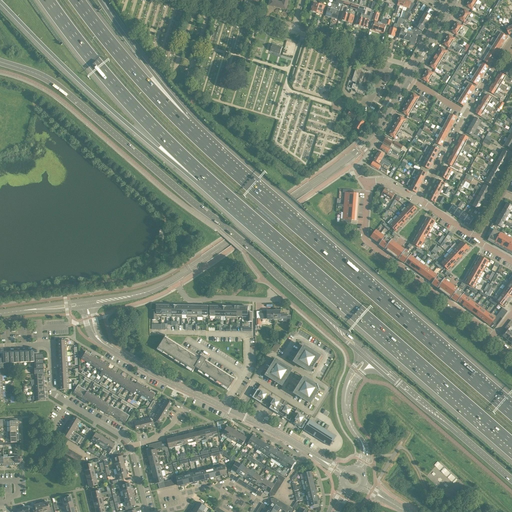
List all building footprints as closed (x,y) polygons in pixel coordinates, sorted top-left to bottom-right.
[(286,10),(288,0),(282,0),(282,3),(273,0),(269,0),(268,5),(274,7),(274,6),(286,10)] [(326,16),(331,18),(336,0),(334,0),(333,5),(332,5),(331,9),(328,8),(326,16)] [(339,3),(343,5),(344,1),(339,0),(336,0),(331,18),(337,20),(339,12),(337,11),(338,7),(338,6),(339,3)] [(405,1),(402,0),(398,0),(395,13),(397,14),(400,6),(403,7),(405,1)] [(479,8),(469,2),(466,7),(472,10),(474,7),(476,8),(476,9),(478,10),(479,8)] [(313,13),(316,14),(319,4),(313,3),(312,6),(311,11),(314,12),(313,13)] [(319,4),(316,14),(319,14),(320,14),(322,15),(324,9),(325,6),(319,4)] [(358,26),(359,26),(361,26),(363,19),(365,15),(367,8),(359,6),(358,9),(363,10),(360,18),(358,17),(356,25),(356,26),(358,26)] [(426,7),(423,12),(431,16),(434,11),(426,7)] [(347,8),(345,13),(343,13),(341,20),(342,21),(343,22),(344,21),(346,22),(348,15),(349,14),(348,14),(350,9),(347,8)] [(475,21),(472,19),(470,17),(469,18),(468,17),(470,13),(464,9),(461,14),(471,21),(474,23),(475,21)] [(423,12),(420,17),(428,21),(431,16),(423,12)] [(470,23),(471,21),(461,14),(458,19),(464,23),(467,19),(468,20),(468,21),(470,23)] [(365,15),(363,19),(361,26),(364,27),(364,28),(365,28),(366,28),(367,28),(369,21),(369,20),(369,19),(370,16),(365,15)] [(420,17),(417,22),(419,23),(425,27),(428,21),(420,17)] [(386,25),(386,24),(387,22),(385,21),(385,22),(381,21),(380,24),(378,32),(384,33),(386,25)] [(415,24),(418,25),(416,28),(422,32),(425,27),(419,23),(417,22),(416,21),(415,24)] [(372,30),(378,32),(380,24),(375,22),(372,30)] [(453,27),(463,33),(465,34),(466,32),(462,30),(462,31),(460,30),(462,26),(456,22),(453,27)] [(395,24),(393,29),(390,28),(388,35),(394,37),(397,28),(396,27),(397,24),(395,24)] [(462,35),(463,33),(453,27),(450,32),(457,36),(459,32),(460,33),(460,34),(462,35)] [(404,40),(407,31),(402,29),(399,38),(404,40)] [(415,29),(413,31),(413,33),(410,42),(415,44),(418,37),(415,36),(416,34),(420,35),(421,33),(415,29)] [(410,42),(413,33),(413,31),(411,30),(411,32),(407,31),(404,40),(410,42)] [(499,35),(498,37),(504,41),(507,37),(501,33),(497,30),(496,32),(499,35)] [(448,35),(445,40),(455,46),(457,44),(455,42),(453,41),(455,39),(448,35)] [(501,46),(504,41),(498,37),(496,40),(493,38),(491,40),(501,46)] [(445,40),(442,44),(449,48),(451,49),(452,46),(454,48),(455,46),(445,40)] [(498,51),(501,46),(491,40),(490,42),(494,44),(492,47),(498,51)] [(280,54),(282,47),(272,44),(270,51),(280,54)] [(438,52),(448,58),(449,56),(447,55),(446,56),(444,55),(447,51),(441,47),(438,52)] [(498,51),(492,47),(490,49),(487,47),(485,49),(495,55),(498,51)] [(493,60),(495,55),(485,49),(483,53),(493,60)] [(448,58),(438,52),(435,57),(441,61),(443,57),(445,58),(445,59),(446,60),(448,58)] [(483,53),(481,56),(480,58),(483,60),(483,61),(490,65),(493,60),(483,53)] [(441,61),(435,57),(432,62),(442,68),(443,66),(441,65),(440,66),(439,64),(441,61)] [(479,67),(485,71),(488,67),(482,63),(478,60),(477,63),(481,65),(479,67)] [(442,68),(432,62),(429,66),(435,70),(437,67),(439,68),(439,69),(440,70),(442,68)] [(482,76),(485,71),(479,67),(477,70),(474,68),(472,70),(482,76)] [(374,83),(375,79),(374,76),(372,76),(371,79),(369,80),(367,76),(368,72),(364,71),(363,72),(362,69),(358,68),(356,69),(352,81),(353,82),(356,83),(356,85),(353,84),(352,89),(355,90),(356,89),(357,90),(356,93),(363,95),(364,91),(368,89),(369,86),(374,83)] [(427,70),(424,74),(434,80),(436,78),(434,77),(433,78),(431,77),(433,73),(427,70)] [(475,74),(473,77),(480,81),(482,76),(472,70),(471,72),(475,74)] [(497,77),(503,81),(505,79),(511,82),(511,80),(506,77),(500,73),(497,77)] [(433,82),(434,80),(424,74),(421,79),(428,83),(430,79),(432,80),(431,81),(433,82)] [(476,85),(480,81),(473,77),(472,79),(468,77),(467,79),(470,81),(476,85)] [(501,84),(503,81),(497,77),(494,82),(506,90),(507,88),(501,84)] [(468,86),(466,88),(472,92),(475,88),(465,81),(464,83),(468,86)] [(494,82),(491,86),(497,90),(499,88),(505,92),(506,90),(494,82)] [(497,90),(491,86),(488,91),(494,95),(500,99),(502,97),(496,93),(497,90)] [(469,97),(472,92),(466,88),(464,91),(461,89),(459,91),(469,97)] [(462,95),(460,97),(466,101),(469,97),(459,91),(458,93),(462,95)] [(420,95),(419,97),(413,93),(410,98),(420,104),(421,102),(423,103),(425,98),(420,95)] [(483,99),(489,103),(491,100),(497,104),(498,102),(486,94),(483,99)] [(463,106),(466,101),(460,97),(459,100),(455,98),(454,100),(457,102),(463,106)] [(417,105),(419,106),(420,104),(410,98),(407,103),(413,107),(416,103),(417,104),(417,105)] [(488,105),(489,103),(483,99),(480,104),(493,111),(494,109),(488,105)] [(416,112),(414,110),(413,111),(411,110),(413,107),(407,103),(404,108),(414,114),(416,112)] [(493,111),(480,104),(477,108),(484,112),(485,110),(491,113),(493,111)] [(413,116),(414,115),(414,114),(404,108),(401,113),(408,116),(410,113),(412,114),(411,115),(413,116)] [(484,112),(477,108),(474,113),(481,117),(487,121),(488,119),(482,115),(484,112)] [(354,119),(356,117),(357,114),(350,110),(347,115),(354,119)] [(447,119),(454,122),(457,117),(450,114),(444,110),(443,113),(449,116),(447,119)] [(397,120),(407,126),(408,125),(406,123),(406,124),(404,123),(406,119),(400,116),(397,120)] [(365,122),(356,117),(354,119),(353,121),(357,123),(354,128),(360,131),(365,122)] [(451,127),(454,122),(447,119),(446,121),(440,118),(439,120),(451,127)] [(485,127),(479,124),(481,121),(475,118),(472,123),(478,126),(483,129),(485,127)] [(409,127),(407,126),(397,120),(394,125),(400,129),(402,125),(404,126),(404,127),(408,130),(409,127)] [(449,132),(451,127),(439,120),(437,122),(444,126),(442,128),(449,132)] [(478,126),(472,123),(469,128),(479,133),(480,131),(476,129),(478,126)] [(394,125),(391,130),(401,136),(403,134),(400,133),(400,134),(398,133),(400,129),(394,125)] [(446,137),(449,132),(442,128),(437,126),(436,128),(435,128),(433,130),(446,137)] [(479,133),(469,128),(466,133),(472,136),(474,134),(477,136),(479,133)] [(400,138),(401,136),(391,130),(388,135),(394,139),(397,135),(398,136),(398,137),(400,138)] [(439,135),(437,138),(444,141),(446,137),(433,130),(432,132),(439,135)] [(475,141),(468,138),(469,138),(462,135),(459,140),(466,143),(470,145),(471,143),(473,144),(475,141)] [(441,146),(444,141),(437,138),(436,141),(429,137),(428,139),(435,143),(434,143),(441,146)] [(401,149),(402,146),(393,141),(387,138),(384,143),(392,148),(394,145),(401,149)] [(464,146),(466,143),(459,140),(457,145),(469,151),(470,149),(464,146)] [(511,149),(511,147),(511,142),(507,140),(504,145),(503,144),(502,146),(505,148),(506,146),(511,149)] [(380,149),(391,155),(392,153),(397,155),(398,153),(383,144),(380,149)] [(469,151),(457,145),(454,149),(461,153),(462,150),(468,153),(469,151)] [(436,155),(439,150),(432,146),(431,149),(428,147),(427,150),(430,151),(436,155)] [(461,153),(454,149),(452,154),(464,161),(465,159),(459,155),(461,153)] [(501,156),(506,159),(509,154),(504,150),(501,156)] [(376,156),(387,162),(391,165),(392,163),(383,157),(384,155),(379,151),(376,156)] [(427,156),(434,160),(436,155),(430,151),(427,156)] [(464,161),(452,154),(449,159),(456,162),(457,160),(463,163),(464,161)] [(385,164),(387,162),(376,156),(373,160),(379,164),(380,161),(385,164)] [(425,161),(431,165),(434,160),(427,156),(425,161)] [(506,159),(501,156),(498,161),(504,164),(506,159)] [(456,162),(449,159),(446,164),(453,167),(459,170),(460,168),(454,165),(456,162)] [(431,165),(425,161),(422,166),(429,169),(431,165)] [(504,164),(498,161),(495,166),(501,170),(504,164)] [(388,170),(383,168),(373,162),(372,162),(372,163),(371,164),(371,165),(371,166),(381,172),(382,170),(386,172),(388,170)] [(492,172),(498,175),(501,170),(495,166),(492,172)] [(445,167),(442,171),(449,175),(452,170),(445,167)] [(417,175),(424,178),(426,174),(420,170),(417,175)] [(447,180),(449,175),(442,171),(440,176),(447,180)] [(489,177),(495,180),(498,175),(492,172),(489,177)] [(421,183),(424,178),(417,175),(415,180),(421,183)] [(495,180),(489,177),(488,179),(486,182),(492,185),(495,180)] [(421,183),(415,180),(412,184),(419,188),(421,183)] [(435,185),(442,188),(445,183),(438,180),(435,185)] [(419,188),(412,184),(409,189),(416,193),(419,188)] [(433,189),(440,193),(442,188),(435,185),(433,189)] [(484,185),(481,191),(487,194),(490,188),(484,185)] [(381,195),(386,198),(390,191),(385,188),(381,195)] [(345,199),(356,200),(357,193),(353,193),(354,190),(343,189),(343,190),(343,193),(345,193),(345,199)] [(440,193),(433,189),(430,194),(437,198),(440,193)] [(395,194),(390,191),(386,198),(391,200),(395,194)] [(481,191),(478,196),(484,199),(487,194),(481,191)] [(437,198),(430,194),(428,199),(434,203),(437,198)] [(475,198),(474,200),(482,204),(484,199),(478,196),(477,199),(475,198)] [(473,201),(475,202),(473,206),(478,210),(482,204),(474,200),(473,201)] [(411,203),(406,208),(413,214),(417,210),(411,203)] [(453,205),(449,211),(454,214),(458,208),(453,205)] [(413,214),(406,208),(402,212),(409,219),(413,214)] [(458,208),(454,214),(459,218),(463,212),(458,208)] [(510,212),(504,208),(501,214),(507,217),(510,212)] [(355,213),(344,212),(343,219),(341,219),(341,222),(340,222),(351,223),(351,220),(355,220),(355,213)] [(398,217),(405,223),(409,219),(402,212),(398,217)] [(463,212),(459,218),(464,221),(468,215),(463,212)] [(507,217),(501,214),(498,219),(504,222),(507,217)] [(468,215),(464,221),(469,225),(473,219),(468,215)] [(400,227),(405,223),(398,217),(394,221),(400,227)] [(424,222),(432,227),(435,222),(427,217),(424,222)] [(504,222),(498,219),(495,224),(501,228),(504,222)] [(400,227),(394,221),(390,226),(396,232),(400,227)] [(429,232),(432,227),(424,222),(421,228),(429,232)] [(421,228),(418,233),(426,237),(429,232),(421,228)] [(488,240),(495,244),(495,243),(510,251),(511,251),(511,239),(494,229),(488,240)] [(380,234),(376,230),(371,237),(375,240),(380,234)] [(375,240),(380,244),(386,235),(382,232),(381,234),(380,234),(375,240)] [(426,237),(418,233),(415,238),(423,243),(426,237)] [(387,247),(392,240),(393,239),(386,235),(380,244),(379,245),(385,249),(386,247),(387,247)] [(423,243),(415,238),(412,244),(420,248),(423,243)] [(399,245),(392,240),(387,247),(386,247),(385,249),(384,249),(392,255),(399,245)] [(458,246),(465,253),(469,249),(462,241),(458,246)] [(405,250),(399,245),(392,255),(399,260),(399,259),(401,257),(400,257),(405,250)] [(458,246),(453,250),(461,257),(465,253),(458,246)] [(405,263),(410,256),(412,254),(406,249),(405,250),(400,257),(401,257),(399,259),(404,263),(404,264),(405,263)] [(449,254),(457,262),(461,257),(453,250),(449,254)] [(449,254),(445,259),(453,266),(457,262),(449,254)] [(405,263),(410,266),(415,259),(410,256),(405,263)] [(477,261),(486,267),(489,261),(480,256),(477,261)] [(415,259),(410,266),(414,269),(419,262),(415,259)] [(453,266),(445,259),(441,263),(448,271),(453,266)] [(483,272),(486,267),(477,261),(474,267),(483,272)] [(424,266),(419,262),(414,269),(419,273),(424,266)] [(419,273),(423,276),(428,269),(424,266),(419,273)] [(483,272),(474,267),(471,272),(480,277),(483,272)] [(428,269),(423,276),(428,279),(433,272),(428,269)] [(428,279),(432,283),(438,276),(433,272),(428,279)] [(471,272),(468,277),(477,282),(480,277),(471,272)] [(440,286),(445,279),(445,278),(439,274),(438,276),(432,283),(431,284),(432,284),(437,288),(439,286),(440,286)] [(477,282),(468,277),(465,282),(474,288),(477,282)] [(451,284),(445,279),(440,286),(439,286),(437,288),(444,294),(451,284)] [(458,289),(451,284),(444,294),(451,299),(452,299),(453,296),(458,289)] [(511,295),(511,290),(506,285),(502,290),(503,291),(511,297),(511,295)] [(458,302),(463,295),(464,294),(465,293),(458,288),(458,289),(453,296),(452,299),(457,302),(457,303),(458,302)] [(503,291),(499,296),(507,302),(511,297),(503,291)] [(462,305),(468,297),(464,294),(463,295),(458,302),(462,305)] [(462,305),(467,308),(473,300),(474,299),(469,296),(468,297),(462,305)] [(507,302),(499,296),(496,301),(503,306),(507,302)] [(473,300),(467,308),(472,312),(477,304),(473,300)] [(472,312),(476,315),(482,307),(477,304),(472,312)] [(481,318),(486,310),(482,307),(476,315),(481,318)] [(485,322),(491,314),(486,310),(481,318),(485,322)] [(274,319),(274,311),(267,311),(261,312),(261,319),(268,319),(274,319)] [(274,311),(274,319),(280,319),(280,318),(283,318),(283,322),(287,321),(287,314),(280,314),(280,311),(274,311)] [(500,317),(497,315),(496,316),(492,313),(491,314),(485,322),(490,325),(492,323),(494,324),(500,317)] [(503,336),(508,340),(511,335),(511,332),(510,332),(511,331),(509,329),(507,331),(503,336)] [(196,368),(229,389),(235,380),(206,361),(206,360),(202,357),(200,360),(165,337),(158,348),(194,371),(196,368)] [(280,345),(276,343),(272,350),(276,352),(280,345)] [(314,352),(312,351),(311,350),(304,346),(301,352),(298,356),(295,362),(301,366),(304,368),(310,372),(314,366),(317,362),(316,362),(320,356),(314,352)] [(34,374),(43,374),(42,353),(38,353),(38,351),(35,351),(36,369),(34,369),(34,374)] [(86,362),(90,354),(86,351),(83,355),(81,354),(79,358),(86,362)] [(3,354),(3,359),(3,364),(34,362),(34,352),(3,354)] [(90,365),(95,357),(90,354),(86,362),(90,365)] [(95,367),(100,360),(95,357),(90,365),(95,367)] [(100,370),(104,363),(100,360),(95,367),(100,370)] [(288,376),(292,370),(286,366),(282,364),(276,360),(272,366),(270,369),(270,370),(266,376),(282,385),(286,379),(288,376)] [(104,363),(100,370),(102,371),(100,373),(103,375),(108,368),(109,366),(104,363)] [(108,378),(112,371),(108,368),(103,375),(108,378)] [(112,381),(117,373),(112,371),(108,378),(112,381)] [(112,381),(117,384),(121,376),(117,373),(112,381)] [(121,376),(117,384),(122,386),(126,379),(121,376)] [(299,387),(295,393),(301,397),(304,400),(305,399),(311,403),(314,397),(317,394),(320,388),(314,384),(311,381),(305,378),(301,384),(299,387)] [(126,389),(131,382),(126,379),(122,386),(126,389)] [(131,392),(135,384),(131,382),(126,389),(131,392)] [(137,392),(141,385),(137,382),(135,384),(131,392),(134,394),(135,391),(137,392)] [(141,395),(146,388),(141,385),(137,392),(141,395)] [(269,400),(273,393),(261,385),(255,393),(256,393),(253,398),(257,400),(257,401),(261,403),(263,399),(264,399),(265,398),(269,400)] [(73,393),(78,396),(82,388),(77,386),(73,393)] [(87,391),(82,388),(78,396),(82,399),(87,391)] [(146,388),(141,395),(146,398),(151,391),(146,388)] [(91,394),(87,391),(82,399),(87,401),(91,394)] [(151,391),(146,398),(151,401),(155,394),(151,391)] [(285,401),(273,393),(269,400),(272,402),(271,404),(272,405),(270,409),(273,411),(274,410),(278,413),(285,401)] [(91,394),(87,401),(91,404),(96,397),(91,394)] [(100,400),(96,397),(91,404),(96,407),(100,400)] [(164,399),(161,404),(169,408),(173,402),(169,400),(168,402),(164,399)] [(105,402),(100,400),(96,407),(100,410),(105,402)] [(293,415),(298,408),(285,401),(278,413),(282,416),(281,416),(285,418),(287,414),(288,415),(289,413),(293,415)] [(110,405),(105,402),(100,410),(105,413),(110,405)] [(159,408),(166,413),(169,408),(161,404),(159,408)] [(114,408),(110,405),(105,413),(110,416),(111,415),(114,408)] [(111,415),(115,417),(120,410),(115,407),(114,408),(111,415)] [(159,408),(156,413),(163,418),(166,413),(159,408)] [(298,408),(293,415),(297,418),(296,419),(297,420),(294,424),(298,426),(302,428),(305,424),(310,416),(298,408)] [(115,417),(120,420),(124,413),(120,410),(115,417)] [(129,416),(124,413),(120,420),(125,423),(129,416)] [(159,424),(163,418),(156,413),(153,418),(157,420),(156,422),(159,424)] [(73,417),(71,422),(78,426),(81,422),(73,417)] [(144,419),(146,427),(154,425),(153,421),(153,422),(151,422),(150,419),(150,417),(144,419)] [(141,428),(139,420),(134,421),(135,426),(133,426),(134,430),(141,428)] [(304,430),(309,433),(315,423),(310,420),(304,430)] [(71,422),(68,426),(75,431),(78,426),(71,422)] [(309,433),(314,436),(320,427),(315,423),(309,433)] [(68,426),(65,431),(72,436),(75,431),(68,426)] [(228,437),(231,431),(233,427),(231,426),(230,428),(228,426),(224,432),(222,435),(222,436),(226,439),(228,437)] [(232,440),(235,436),(237,432),(235,430),(236,429),(233,427),(231,431),(228,437),(232,440)] [(314,436),(319,440),(325,430),(320,427),(314,436)] [(319,440),(324,443),(331,433),(325,430),(319,440)] [(69,440),(72,436),(65,431),(62,436),(69,440)] [(237,443),(241,437),(243,433),(241,432),(240,434),(237,432),(235,436),(232,440),(237,443)] [(96,444),(101,434),(99,433),(99,435),(96,433),(91,441),(96,444)] [(245,434),(243,433),(241,437),(237,443),(242,446),(247,438),(244,436),(245,434)] [(336,436),(331,433),(324,443),(330,446),(336,436)] [(100,447),(105,439),(102,437),(103,436),(101,434),(96,444),(100,447)] [(248,443),(253,446),(258,439),(255,437),(256,435),(254,434),(248,443)] [(105,449),(111,440),(109,439),(108,441),(105,439),(100,447),(105,449)] [(257,449),(263,440),(261,439),(260,440),(258,439),(253,446),(257,449)] [(111,456),(117,454),(117,452),(112,449),(115,445),(112,443),(113,441),(111,440),(105,449),(110,452),(109,454),(111,456)] [(262,452),(267,445),(267,444),(264,443),(265,441),(263,440),(257,449),(262,452)] [(262,452),(267,455),(273,446),(270,444),(270,446),(267,444),(267,445),(262,452)] [(272,458),(276,450),(274,448),(275,447),(273,446),(267,455),(272,458)] [(156,450),(153,450),(150,451),(147,452),(148,455),(146,456),(147,458),(158,455),(156,450)] [(276,461),(278,457),(282,452),(280,450),(279,452),(276,450),(272,458),(276,461)] [(281,464),(286,456),(283,454),(284,453),(282,452),(278,457),(276,461),(281,464)] [(19,454),(14,454),(14,465),(20,465),(20,464),(22,464),(22,456),(19,457),(19,454)] [(111,465),(114,464),(125,461),(124,459),(123,460),(122,456),(118,457),(117,454),(111,456),(112,459),(110,459),(111,465)] [(286,467),(286,466),(291,457),(289,456),(288,458),(286,456),(281,464),(286,467)] [(291,457),(286,466),(286,467),(290,470),(295,462),(292,460),(293,459),(291,457)] [(150,469),(160,466),(159,460),(150,463),(151,466),(149,466),(150,469)] [(237,473),(241,465),(236,462),(232,470),(237,473)] [(83,472),(93,469),(92,463),(83,465),(84,469),(82,469),(83,472)] [(213,465),(214,468),(217,479),(219,478),(219,476),(222,475),(219,466),(219,464),(213,465)] [(225,465),(219,466),(222,475),(224,475),(225,477),(227,476),(225,465)] [(241,476),(243,472),(246,467),(241,465),(237,473),(241,476)] [(246,478),(251,470),(246,467),(243,472),(241,476),(246,478)] [(198,472),(200,481),(203,480),(204,482),(206,481),(203,470),(198,472)] [(251,481),(254,475),(255,473),(251,470),(246,478),(251,481)] [(151,477),(152,479),(163,476),(162,471),(153,473),(153,476),(151,477)] [(118,483),(124,482),(123,479),(127,478),(126,475),(128,474),(128,472),(117,475),(114,475),(114,478),(118,477),(118,480),(117,480),(118,483)] [(255,484),(260,476),(255,473),(254,475),(251,481),(255,484)] [(185,486),(182,476),(176,477),(179,486),(182,485),(182,487),(185,486)] [(260,487),(260,486),(264,479),(260,476),(255,484),(260,487)] [(260,487),(265,490),(269,482),(264,479),(260,486),(260,487)] [(122,491),(133,489),(132,486),(130,487),(130,483),(125,484),(124,482),(118,483),(119,486),(121,486),(121,488),(119,489),(120,491),(122,491)] [(273,488),(274,485),(269,482),(265,490),(270,493),(271,490),(273,488)] [(101,496),(108,494),(107,492),(101,493),(100,490),(91,493),(92,496),(90,496),(91,499),(101,496)] [(63,504),(74,502),(74,499),(72,500),(71,496),(68,497),(68,495),(62,496),(63,504)] [(320,507),(319,504),(318,501),(320,501),(319,498),(308,501),(310,506),(313,506),(314,509),(319,507),(320,507)] [(135,499),(125,502),(126,507),(125,507),(126,510),(132,509),(131,506),(135,505),(134,502),(136,501),(135,499)] [(41,504),(42,511),(47,511),(50,511),(53,511),(52,507),(49,508),(48,502),(41,504)] [(195,504),(194,506),(203,511),(206,507),(198,502),(197,505),(195,504)] [(280,508),(279,508),(277,506),(274,504),(272,503),(269,508),(275,511),(277,511),(280,508)]
